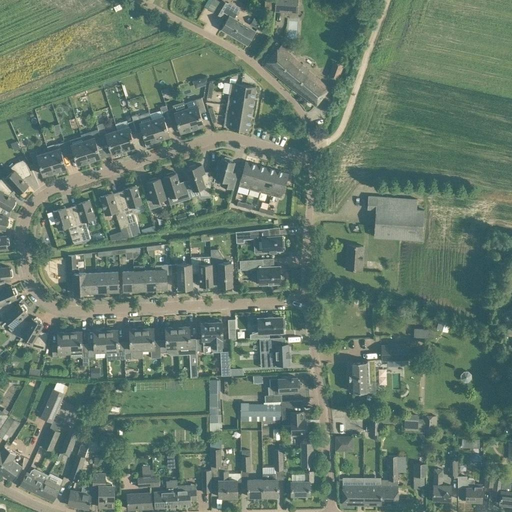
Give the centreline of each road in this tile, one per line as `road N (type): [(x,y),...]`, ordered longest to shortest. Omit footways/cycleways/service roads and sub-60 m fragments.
road 1 (residential): [(305,299),(64,312),(32,286),(23,240),(24,221),(50,188),(215,141),(312,159)]
road 2 (residential): [(312,159),(303,114),(269,77),(162,12)]
road 3 (unclassified): [(333,511),(305,299)]
road 4 (track): [(314,142),(330,143),(341,127),(386,0)]
road 5 (unclassified): [(305,299),(312,159)]
